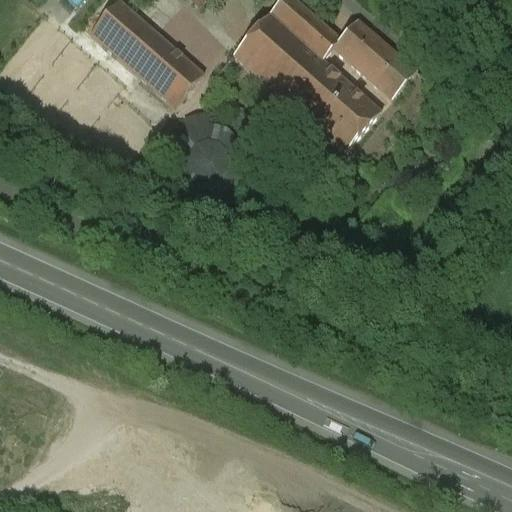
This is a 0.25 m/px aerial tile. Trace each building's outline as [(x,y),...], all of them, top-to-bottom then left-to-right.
[(368,85),(391,106),(416,78),(327,0),(288,0),(234,62),(288,109),(324,68),(335,78),(346,66),(368,85)] [(204,80),(119,7),(90,40),(175,114),(204,80)] [(344,158),(391,106),(368,85),(357,98),(335,78),(324,68),(288,109),(344,158)] [(187,123),(191,135),(201,132),(207,130),(203,118),(187,123)] [(226,188),(234,179),(238,169),(239,158),(235,147),(228,138),(218,132),(207,130),(201,132),(191,135),(183,142),(177,152),(176,163),(178,174),(185,184),(194,191),(205,194),(216,192),(226,188)]
